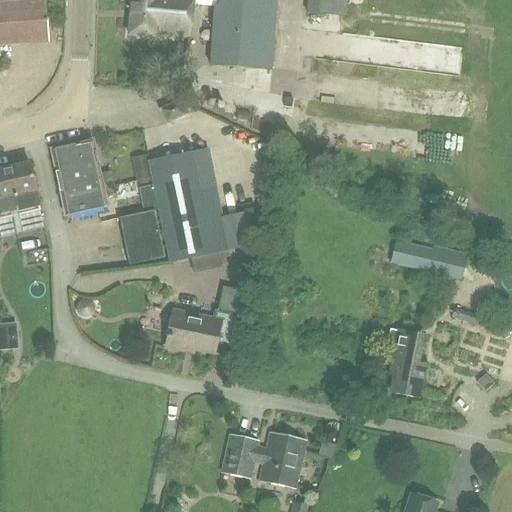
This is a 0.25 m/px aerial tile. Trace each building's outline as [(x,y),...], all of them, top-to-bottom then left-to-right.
[(0,45),(47,42),(44,0),(0,3),(0,45)] [(188,38),(191,0),(132,0),(129,35),(154,37),(154,35),(188,38)] [(210,65),(271,70),(276,0),(220,0),(219,11),(214,10),(210,65)] [(306,0),(306,14),(347,17),(347,0),(306,0)] [(360,0),(360,13),(379,13),(378,0),(360,0)] [(338,40),(337,55),(396,56),(397,42),(338,40)] [(185,115),(179,102),(160,110),(166,124),(185,115)] [(238,111),(236,124),(248,125),(250,113),(238,111)] [(52,150),(64,205),(66,216),(108,207),(105,196),(119,194),(116,180),(113,181),(110,172),(98,174),(91,142),(52,150)] [(149,162),(159,210),(171,263),(229,251),(215,186),(207,149),(191,153),(149,162)] [(0,170),(0,219),(39,211),(28,164),(0,170)] [(134,169),(137,179),(152,176),(150,166),(134,169)] [(118,219),(128,265),(163,257),(153,211),(118,219)] [(396,237),(390,263),(460,280),(467,254),(396,237)] [(217,311),(214,311),(212,320),(173,311),(165,348),(181,351),(182,348),(213,354),(216,344),(232,347),(239,316),(244,291),(222,287),(217,311)] [(459,293),(450,319),(480,330),(489,304),(459,293)] [(393,360),(390,377),(394,377),(391,394),(418,399),(424,367),(416,365),(422,337),(389,330),(385,351),(395,354),(393,360)] [(477,359),(481,342),(451,336),(447,352),(477,359)] [(493,383),(486,375),(477,383),(485,391),(493,383)] [(270,434),(267,450),(257,448),(258,442),(230,436),(222,473),(250,479),(254,462),(263,464),(260,481),(295,489),(305,442),(270,434)] [(435,511),(438,503),(411,495),(405,511),(435,511)]
